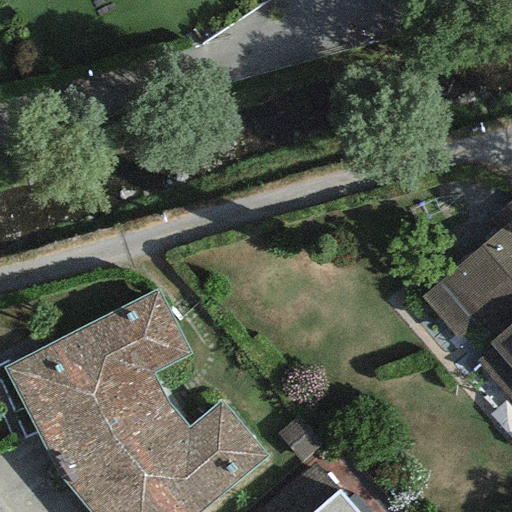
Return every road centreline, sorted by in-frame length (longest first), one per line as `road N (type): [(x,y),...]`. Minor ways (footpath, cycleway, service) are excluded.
road 1 (residential): [(504,157),(0,294)]
road 2 (residential): [(491,0),(392,29),(380,0)]
